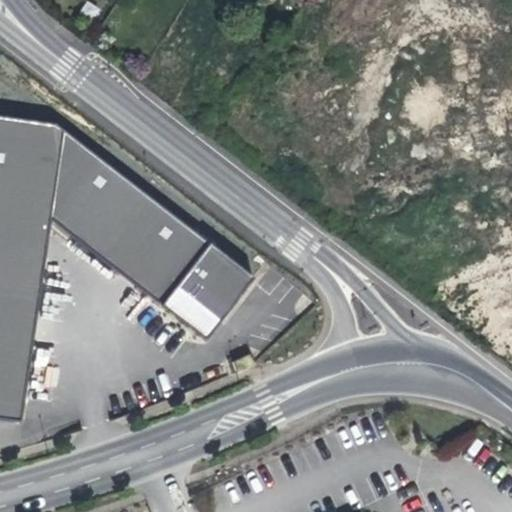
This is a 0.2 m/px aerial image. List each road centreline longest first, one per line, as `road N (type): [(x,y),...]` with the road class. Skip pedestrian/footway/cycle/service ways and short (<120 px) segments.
road 1 (tertiary): [(67,64),(455,356)]
road 2 (tertiary): [(455,356),(362,368),(130,462),(0,492)]
road 3 (unknown): [(102,468),(80,302)]
road 4 (unknown): [(309,511),(381,486),(427,490),(460,511)]
